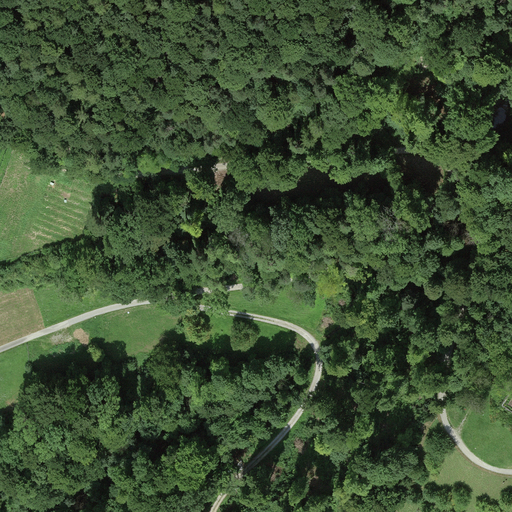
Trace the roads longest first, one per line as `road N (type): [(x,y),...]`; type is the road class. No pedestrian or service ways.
road 1 (track): [(0,350),(103,310),(348,263),(403,235),(454,182),(446,158),(401,150),(108,175),(0,94)]
road 2 (track): [(153,300),(306,331),(329,350),(341,376),(332,398),(249,463),(212,511)]
road 3 (track): [(451,191),(478,216),(479,245),(449,352),(445,420),(472,460),(511,472)]
